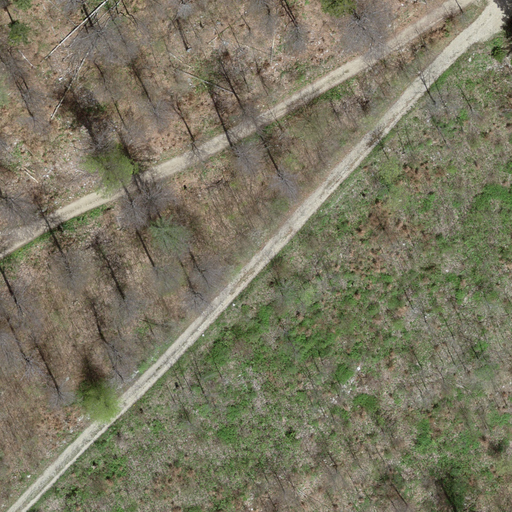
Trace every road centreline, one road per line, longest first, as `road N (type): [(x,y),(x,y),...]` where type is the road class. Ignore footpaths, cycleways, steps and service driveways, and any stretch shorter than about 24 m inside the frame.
road 1 (track): [(14,511),(501,0)]
road 2 (track): [(19,238),(243,130),(458,0)]
